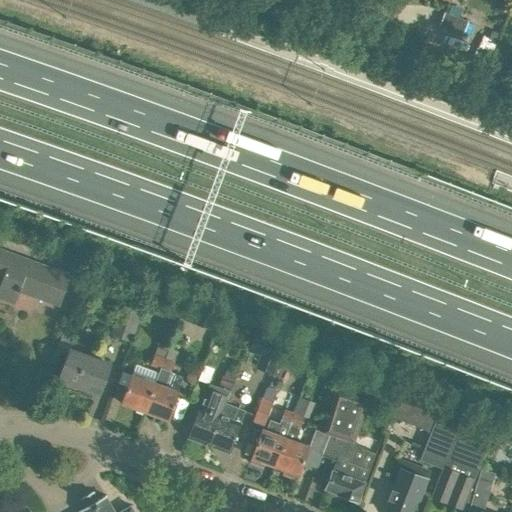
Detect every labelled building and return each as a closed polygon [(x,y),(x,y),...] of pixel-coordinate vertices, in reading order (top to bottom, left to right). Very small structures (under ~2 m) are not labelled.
[(499,0),(496,10),(506,14),(511,0),(499,0)] [(462,34),(467,23),(444,14),(440,25),(462,34)] [(59,306),(70,276),(0,250),(0,277),(2,278),(0,282),(0,299),(14,304),(19,292),(59,306)] [(128,339),(139,311),(123,305),(112,333),(128,339)] [(186,321),(212,330),(216,320),(190,310),(186,321)] [(244,345),(249,330),(224,321),(219,337),(244,345)] [(283,344),(283,343),(255,333),(248,352),(260,356),(255,368),(272,374),(283,344)] [(159,369),(163,358),(167,349),(157,345),(149,366),(159,369)] [(97,394),(108,364),(69,349),(58,379),(97,394)] [(299,350),(294,364),(307,369),(313,355),(299,350)] [(165,387),(174,362),(163,358),(159,369),(154,383),(142,410),(167,420),(177,392),(165,387)] [(374,391),(377,379),(343,366),(339,380),(374,391)] [(194,387),(199,372),(189,369),(184,383),(194,387)] [(142,410),(154,383),(130,374),(120,401),(142,410)] [(234,379),(222,375),(218,386),(229,390),(234,379)] [(224,404),(229,391),(208,382),(187,437),(207,445),(223,403),(224,404)] [(355,500),(367,469),(373,452),(355,445),(351,440),(364,398),(335,389),(322,429),(328,432),(320,452),(334,458),(323,488),(355,500)] [(390,416),(429,432),(433,422),(458,432),(465,414),(401,389),(390,416)] [(271,402),(274,395),(265,391),(262,398),(261,397),(251,423),(263,427),(273,402),(271,402)] [(296,474),(307,445),(295,441),(310,401),(298,396),(292,410),(293,411),(272,465),(282,468),(281,473),(293,478),(295,473),(296,474)] [(227,453),(239,422),(244,411),(224,404),(223,403),(207,445),(227,453)] [(263,461),(272,465),(293,411),(292,410),(285,408),(279,423),(270,420),(266,429),(261,427),(248,461),(261,466),(263,461)] [(467,490),(492,425),(465,414),(458,432),(433,422),(429,432),(419,458),(441,467),(429,497),(459,509),(462,501),(467,490)] [(387,511),(410,511),(415,501),(418,499),(427,478),(400,467),(383,510),(387,511)] [(481,507),(488,482),(476,479),(472,492),(469,503),(481,507)] [(467,490),(462,501),(469,503),(472,492),(467,490)] [(96,500),(91,491),(81,497),(86,506),(78,510),(78,511),(134,511),(130,505),(117,511),(113,511),(104,495),(96,500)]
